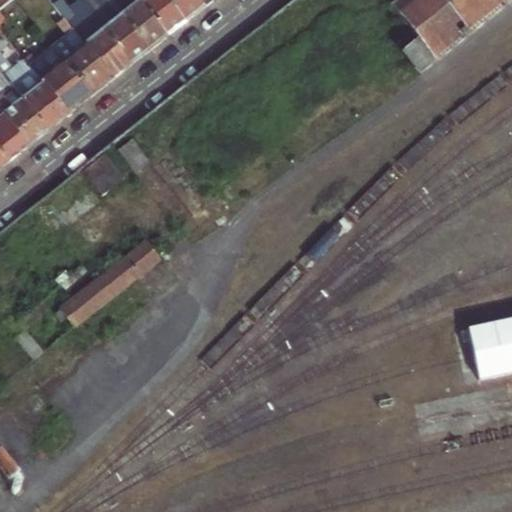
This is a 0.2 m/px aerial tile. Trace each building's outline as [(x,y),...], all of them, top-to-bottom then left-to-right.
[(14,3),(18,0),(0,0),(0,9),(2,12),(14,3)] [(127,76),(133,71),(81,4),(77,0),(69,0),(55,11),(66,25),(113,87),(127,76)] [(151,57),(106,0),(85,0),(81,4),(133,71),(145,62),(151,57)] [(164,47),(170,42),(136,0),(106,0),(151,57),(164,47)] [(188,28),(165,0),(136,0),(170,42),(181,33),(188,28)] [(201,18),(207,13),(196,0),(165,0),(188,28),(201,18)] [(218,4),(223,0),(196,0),(207,13),(218,4)] [(386,0),(404,21),(430,53),(494,0),(386,0)] [(391,31),(417,63),(430,53),(404,21),(391,31)] [(53,53),(92,103),(106,93),(113,87),(66,25),(60,30),(68,41),(53,53)] [(35,67),(31,62),(26,67),(69,121),(78,114),(85,109),(92,103),(53,53),(35,67)] [(3,57),(0,58),(0,73),(50,136),(64,126),(69,121),(26,67),(25,66),(16,73),(3,57)] [(44,141),(50,136),(0,73),(0,90),(7,99),(0,104),(0,111),(31,151),(44,141)] [(25,156),(31,151),(0,111),(0,156),(9,168),(25,156)] [(0,175),(2,174),(9,168),(0,156),(0,175)] [(82,177),(98,200),(126,181),(109,157),(82,177)] [(62,310),(150,246),(134,222),(46,286),(62,310)]
